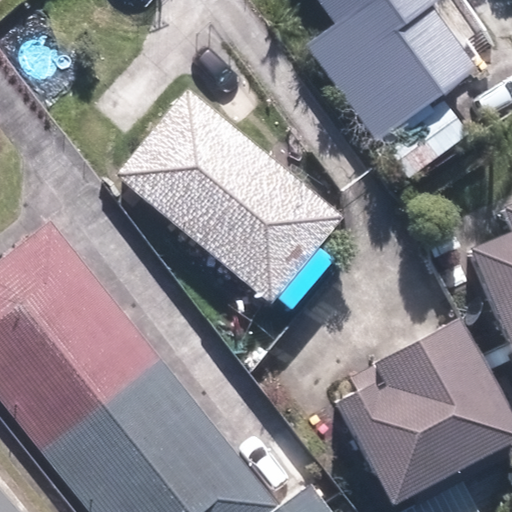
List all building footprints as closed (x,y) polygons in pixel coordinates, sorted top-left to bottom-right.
[(511,78),(453,0),(289,0),(411,164),(511,89),(511,78)] [(188,89),(124,168),(275,290),(339,212),(188,89)] [(57,215),(0,259),(0,398),(88,511),(337,511),(312,479),(281,502),(57,215)] [(511,225),(468,244),(511,341),(511,225)] [(335,379),(390,495),(511,437),(511,420),(464,319),(335,379)] [(0,511),(17,511),(0,491),(0,511)]
